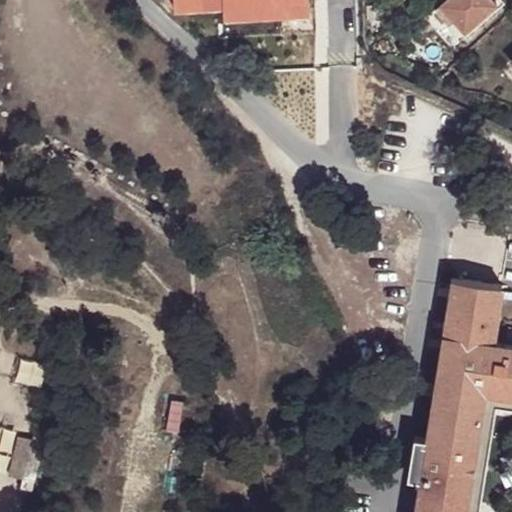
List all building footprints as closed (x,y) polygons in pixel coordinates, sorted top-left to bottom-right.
[(173,0),(174,14),(221,12),(220,0),(173,0)] [(306,0),(220,0),(221,12),(222,22),(308,17),(306,0)] [(444,0),(440,4),(453,19),(464,32),(496,3),(493,0),(444,0)] [(453,19),(440,4),(434,9),(447,24),(453,19)] [(437,77),(449,82),(453,71),(441,66),(437,77)] [(15,76),(11,105),(48,111),(53,81),(15,76)] [(511,511),(511,343),(494,341),(503,285),(454,276),(447,318),(444,333),(429,331),(423,360),(439,362),(427,436),(413,433),(406,474),(420,476),(414,511),(511,511)] [(431,315),(429,331),(444,333),(447,318),(431,315)]
